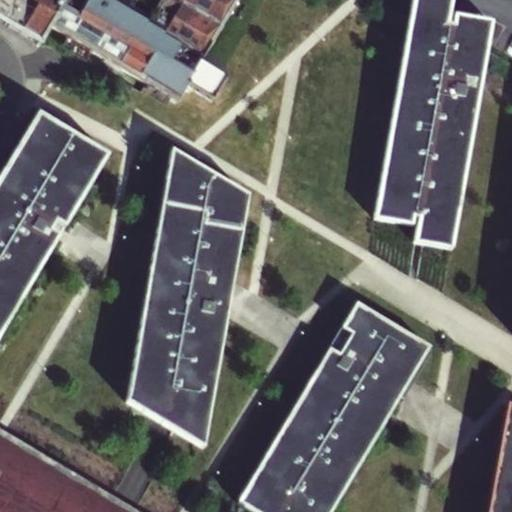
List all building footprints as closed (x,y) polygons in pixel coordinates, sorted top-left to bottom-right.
[(236,0),(0,0),(0,20),(40,45),(50,28),(174,103),(184,87),(236,0)] [(492,18),(460,0),(409,0),(370,216),(451,267),(476,115),(492,18)] [(0,337),(106,158),(38,116),(0,180),(0,337)] [(174,426),(203,443),(247,191),(171,146),(126,397),(148,410),(162,418),(174,426)] [(329,511),(399,397),(425,352),(428,349),(355,305),(237,502),(253,511),(329,511)] [(425,352),(399,397),(402,399),(429,355),(425,352)] [(511,511),(511,409),(505,406),(487,511),(511,511)]
